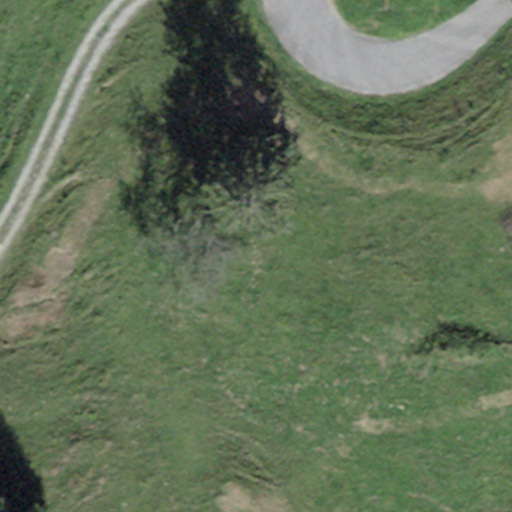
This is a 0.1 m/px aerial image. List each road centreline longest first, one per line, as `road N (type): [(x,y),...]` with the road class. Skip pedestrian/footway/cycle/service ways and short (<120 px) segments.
road 1 (track): [(0,282),(13,269),(58,151),(120,36),(151,0)]
road 2 (track): [(511,37),(489,64),(411,76),(350,64),(303,0)]
